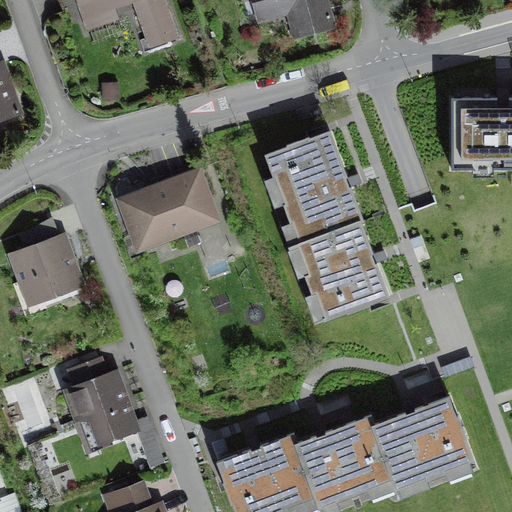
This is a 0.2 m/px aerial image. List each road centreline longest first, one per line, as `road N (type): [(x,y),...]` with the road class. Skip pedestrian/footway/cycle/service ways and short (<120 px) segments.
road 1 (residential): [(72,147),(199,511)]
road 2 (residential): [(388,59),(72,147)]
road 3 (residential): [(72,147),(13,0)]
road 4 (residential): [(511,32),(388,59)]
